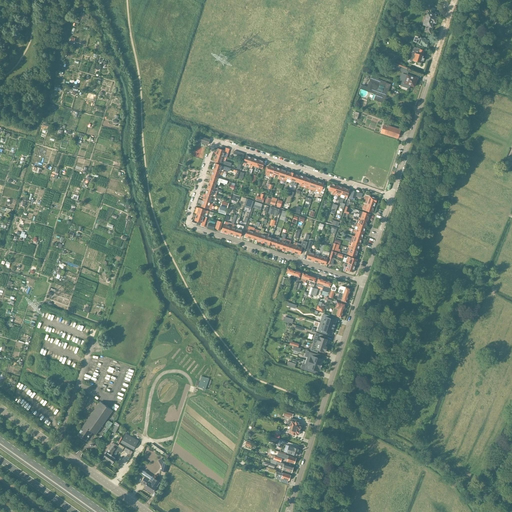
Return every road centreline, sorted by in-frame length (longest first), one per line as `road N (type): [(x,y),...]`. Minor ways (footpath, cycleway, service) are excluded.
road 1 (residential): [(391,196),(213,142),(189,225),(362,282)]
road 2 (unclassified): [(288,511),(362,282)]
road 3 (unclassified): [(391,196),(453,0)]
road 4 (unclassified): [(146,511),(0,408)]
road 5 (secondary): [(99,511),(0,440)]
